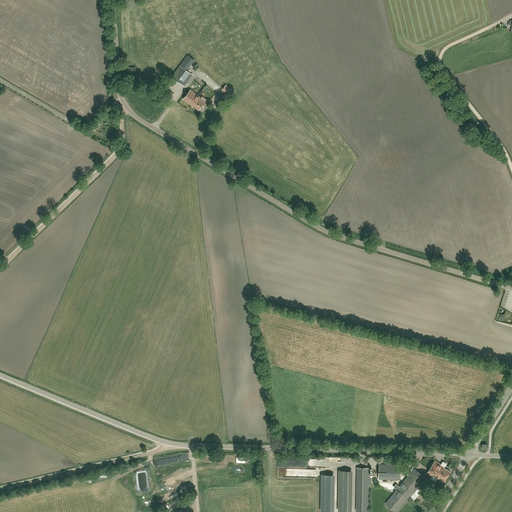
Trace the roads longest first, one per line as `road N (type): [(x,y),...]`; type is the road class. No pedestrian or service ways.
road 1 (unclassified): [(511,289),(332,233),(138,119),(120,97),(113,0)]
road 2 (unclassified): [(468,455),(170,444),(0,374)]
road 3 (track): [(0,270),(119,150),(122,102)]
road 4 (track): [(0,489),(170,444)]
